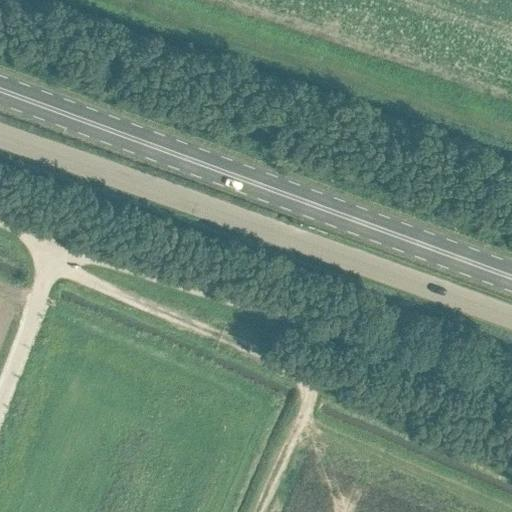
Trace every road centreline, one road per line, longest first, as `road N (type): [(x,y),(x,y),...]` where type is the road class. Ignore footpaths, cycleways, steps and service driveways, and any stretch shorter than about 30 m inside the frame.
road 1 (primary): [(511,277),(0,89)]
road 2 (unclassified): [(511,318),(0,136)]
road 3 (unclassified): [(511,395),(0,218)]
road 4 (track): [(258,511),(315,380),(50,262)]
